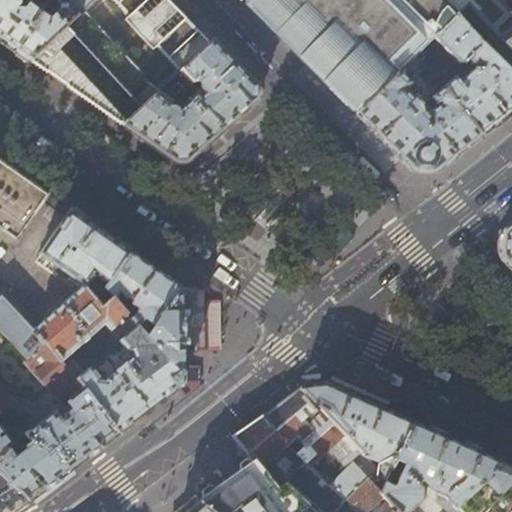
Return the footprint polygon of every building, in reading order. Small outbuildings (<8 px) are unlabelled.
[(0,0),(0,39),(2,41),(30,61),(76,18),(64,5),(60,5),(47,18),(30,7),(29,8),(27,8),(26,8),(24,7),(24,6),(23,5),(24,3),(25,2),(26,1),(28,1),(29,0),(0,0)] [(164,0),(95,0),(76,18),(30,61),(53,76),(101,110),(123,126),(159,93),(180,73),(209,45),(184,20),(164,0)] [(68,0),(64,5),(76,18),(95,0),(68,0)] [(243,0),(356,113),(415,54),(454,14),(441,0),(243,0)] [(497,50),(511,38),(511,21),(501,8),(494,7),(487,0),(441,0),(454,14),(462,24),(468,17),(497,50)] [(502,118),(511,110),(511,76),(468,31),(462,24),(454,14),(415,54),(420,61),(435,47),(434,46),(438,42),(458,65),(463,65),(465,62),(469,65),(480,62),(481,64),(481,67),(472,69),(457,81),(448,69),(435,79),(441,87),(480,135),(502,118)] [(511,38),(497,50),(511,63),(511,38)] [(172,108),(175,104),(159,93),(123,126),(148,143),(174,162),(190,161),(224,131),(257,101),(257,85),(232,60),(213,41),(209,45),(180,73),(192,85),(194,84),(196,86),(201,86),(201,91),(199,93),(198,93),(177,111),(172,108)] [(386,144),(411,169),(437,169),(457,154),(480,135),(441,87),(419,106),(417,102),(418,100),(418,98),(417,96),(415,94),(418,90),(406,77),(420,61),(415,54),(356,113),(386,144)] [(25,180),(0,161),(0,335),(24,360),(25,361),(42,344),(60,364),(101,325),(117,343),(136,327),(117,305),(104,290),(129,253),(95,229),(70,211),(34,263),(54,276),(59,270),(82,286),(33,336),(0,301),(0,231),(1,231),(15,241),(47,195),(25,180)] [(511,224),(501,233),(500,258),(511,270),(511,224)] [(146,338),(180,289),(156,272),(129,253),(104,290),(117,305),(123,297),(131,302),(130,306),(138,312),(132,322),(136,327),(146,338)] [(182,290),(180,289),(146,338),(176,373),(169,379),(175,388),(182,383),(182,351),(182,337),(182,290)] [(194,301),(191,290),(182,290),(182,337),(182,351),(192,351),(193,308),(194,301)] [(169,379),(176,373),(146,338),(136,327),(117,343),(125,351),(130,351),(133,358),(103,381),(99,380),(88,368),(81,374),(74,380),(116,433),(137,417),(175,388),(169,379)] [(74,380),(66,369),(65,368),(64,369),(60,364),(42,344),(25,361),(24,360),(20,363),(54,404),(56,405),(60,401),(64,406),(52,416),(50,415),(15,441),(14,447),(20,454),(11,461),(5,453),(6,446),(0,437),(0,474),(28,500),(80,460),(116,433),(74,380)] [(74,380),(81,374),(73,364),(66,369),(74,380)] [(362,449),(353,459),(367,474),(382,489),(413,424),(388,413),(373,407),(336,390),(325,385),(300,387),(300,388),(362,449)] [(353,459),(362,449),(300,388),(292,393),(262,416),(289,445),(291,446),(325,476),(345,460),(348,465),(331,481),(346,495),(367,474),(353,459)] [(325,476),(291,446),(289,445),(262,416),(261,416),(249,425),(233,436),(254,460),(278,486),(284,480),(319,511),(404,511),(382,489),(367,474),(346,495),(331,481),(325,476)] [(463,511),(457,504),(506,465),(458,444),(413,424),(382,489),(404,511),(409,511),(427,496),(427,491),(422,485),(426,481),(437,493),(444,493),(438,499),(448,510),(446,511),(463,511)] [(319,511),(284,480),(278,486),(254,460),(220,483),(197,499),(201,506),(208,511),(319,511)] [(511,511),(511,468),(506,465),(457,504),(463,511),(511,511)] [(0,511),(9,511),(28,500),(0,474),(0,511)] [(208,511),(201,506),(197,499),(182,511),(208,511)]
